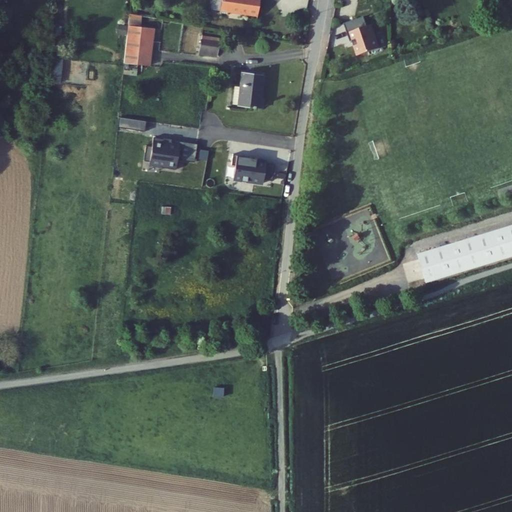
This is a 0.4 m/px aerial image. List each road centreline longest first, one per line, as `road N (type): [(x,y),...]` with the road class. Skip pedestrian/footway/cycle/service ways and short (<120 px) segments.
road 1 (residential): [(324,0),(294,178),(281,340)]
road 2 (track): [(511,264),(281,340)]
road 3 (track): [(281,340),(278,511)]
